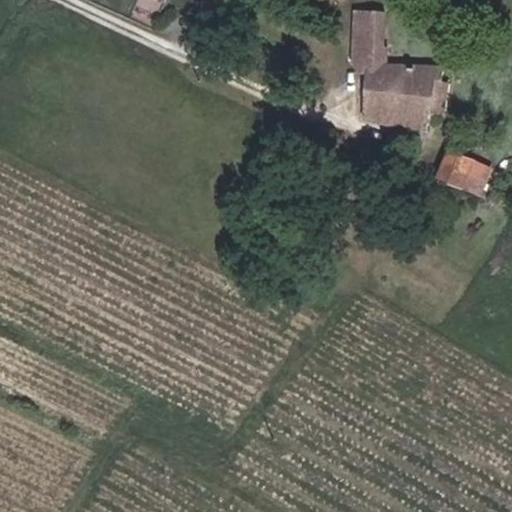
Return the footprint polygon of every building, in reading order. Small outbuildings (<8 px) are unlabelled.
[(374,93),(374,35),(353,34),(352,92),(374,93)] [(438,144),(439,123),(439,100),(458,100),(458,83),(407,82),(407,61),(395,61),(396,35),(374,35),(374,93),(373,143),(438,144)] [(439,123),(458,123),(458,100),(439,100),(439,123)] [(451,197),(474,206),(485,178),(463,170),(451,197)] [(474,206),(480,208),(492,180),(485,178),(474,206)]
